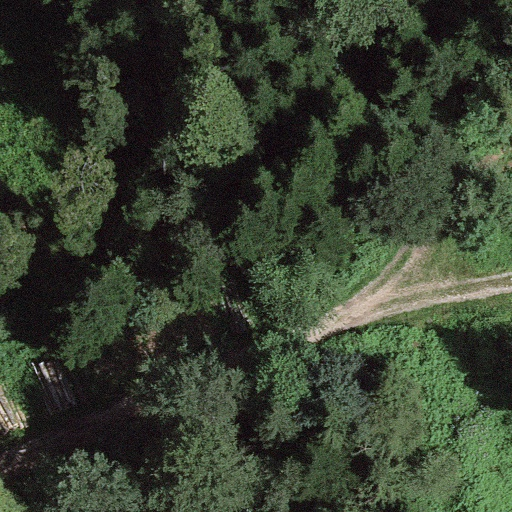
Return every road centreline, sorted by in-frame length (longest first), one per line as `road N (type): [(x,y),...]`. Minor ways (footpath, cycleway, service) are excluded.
road 1 (track): [(0,479),(196,385),(452,285),(511,272)]
road 2 (track): [(196,385),(301,321),(511,154)]
